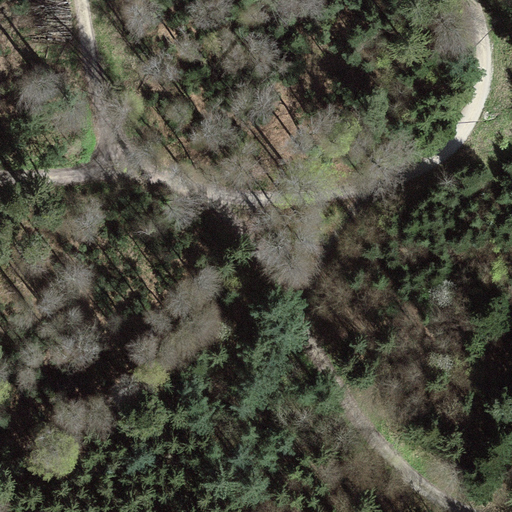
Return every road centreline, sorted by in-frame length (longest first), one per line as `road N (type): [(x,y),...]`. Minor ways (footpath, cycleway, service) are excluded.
road 1 (track): [(0,165),(113,169),(190,190),(229,215),(301,303),(309,341),(376,440),(436,483),(501,511)]
road 2 (track): [(190,190),(330,196),(372,188),(435,154),(474,112),(490,56),(479,0)]
road 3 (track): [(79,0),(97,122),(113,169)]
road 4 (track): [(372,188),(301,303)]
